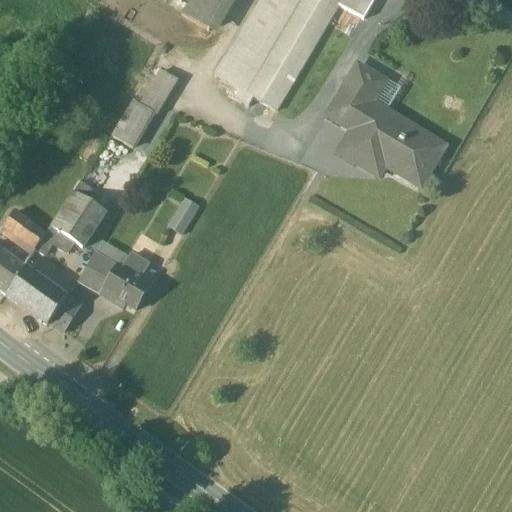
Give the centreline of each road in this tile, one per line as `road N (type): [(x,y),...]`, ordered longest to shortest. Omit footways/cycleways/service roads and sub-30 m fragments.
road 1 (unknown): [(485,7),(429,5),(417,12),(302,145),(177,76)]
road 2 (primary): [(228,511),(0,344)]
